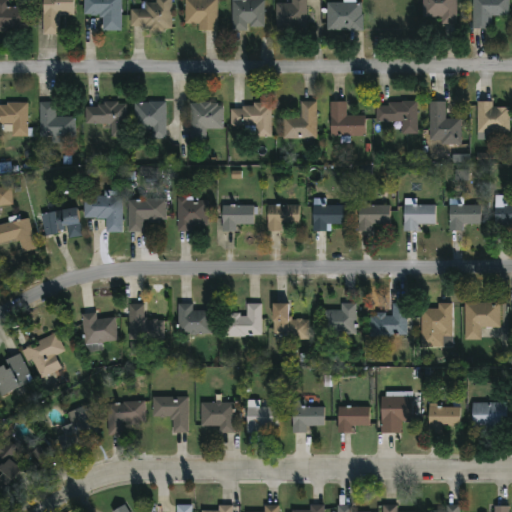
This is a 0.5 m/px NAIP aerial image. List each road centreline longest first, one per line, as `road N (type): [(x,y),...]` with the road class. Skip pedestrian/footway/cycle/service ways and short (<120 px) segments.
road 1 (residential): [(511,264),(164,261),(81,277),(0,310)]
road 2 (residential): [(511,70),(0,68)]
road 3 (residential): [(511,472),(171,472),(97,481),(42,511)]
